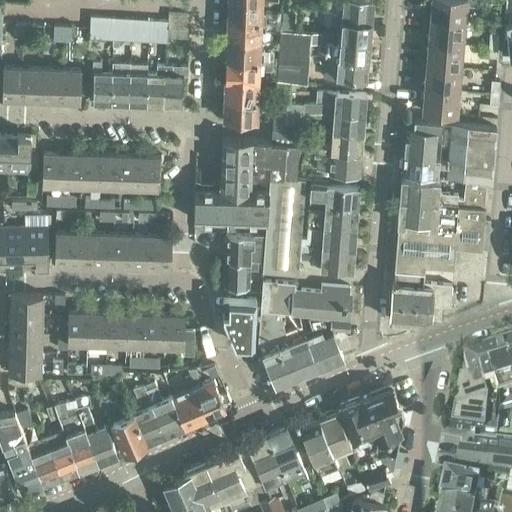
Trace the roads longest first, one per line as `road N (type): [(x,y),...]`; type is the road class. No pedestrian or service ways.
road 1 (residential): [(371,365),(408,0)]
road 2 (residential): [(0,112),(203,110)]
road 3 (residential): [(181,275),(0,283)]
road 4 (residential): [(511,145),(494,320)]
road 5 (residential): [(415,511),(430,342)]
road 6 (residential): [(181,275),(184,159),(203,110)]
road 7 (residential): [(258,413),(181,275)]
road 8 (residential): [(139,466),(258,413)]
road 9 (residential): [(0,408),(0,283)]
road 10 (residential): [(258,413),(371,365)]
